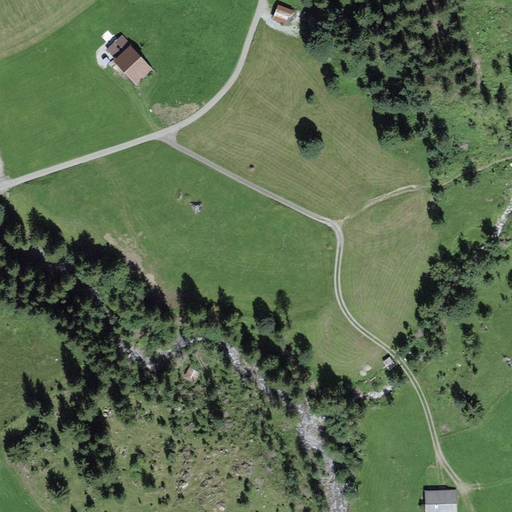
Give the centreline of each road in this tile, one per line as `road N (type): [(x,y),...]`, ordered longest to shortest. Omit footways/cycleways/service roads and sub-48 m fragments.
road 1 (track): [(335,227),(345,311),(419,388),(437,454),(472,511)]
road 2 (track): [(162,135),(335,227)]
road 3 (tertiary): [(261,0),(230,85),(162,135)]
road 4 (tertiary): [(0,188),(162,135)]
